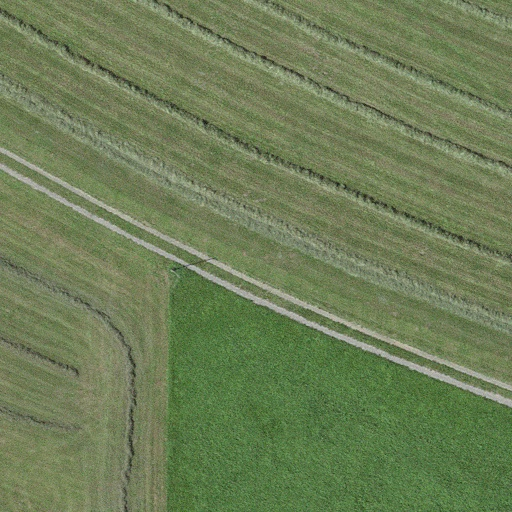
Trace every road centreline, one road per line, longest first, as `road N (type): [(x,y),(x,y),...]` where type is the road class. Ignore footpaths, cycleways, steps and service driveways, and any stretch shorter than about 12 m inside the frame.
road 1 (track): [(511,397),(278,304),(0,159)]
road 2 (track): [(511,129),(393,0)]
